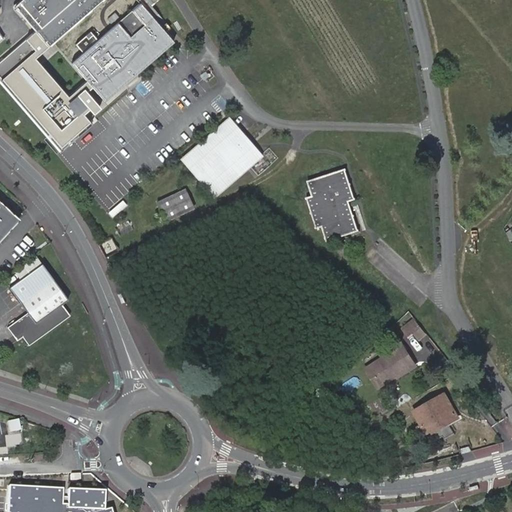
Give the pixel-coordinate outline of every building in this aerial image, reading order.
[(25,0),(17,8),(37,31),(50,46),(102,0),(146,0),(152,6),(158,0),(25,0)] [(76,45),(84,53),(71,64),(87,82),(108,105),(177,43),(141,3),(121,21),(115,14),(108,20),(115,27),(99,41),(91,32),(76,45)] [(37,31),(0,64),(0,75),(4,80),(1,83),(62,151),(92,124),(90,121),(108,105),(87,82),(70,97),(35,59),(50,46),(37,31)] [(224,122),(220,125),(243,152),(247,149),(224,122)] [(220,125),(182,159),(205,185),(201,189),(209,198),(255,158),(247,149),(243,152),(220,125)] [(205,185),(182,159),(178,162),(201,189),(205,185)] [(306,197),(315,227),(322,225),(326,240),(358,229),(352,213),(350,214),(346,200),(352,197),(343,167),(306,180),(311,195),(306,197)] [(183,190),(155,203),(163,222),(191,209),(183,190)] [(0,239),(18,220),(0,203),(0,239)] [(10,286),(21,302),(54,278),(44,264),(10,286)] [(54,278),(21,302),(28,312),(8,327),(14,335),(20,331),(23,335),(28,343),(70,314),(62,304),(68,299),(54,278)] [(417,335),(424,330),(414,318),(403,327),(408,333),(412,330),(417,335)] [(17,339),(23,335),(20,331),(14,335),(17,339)] [(395,342),(381,351),(384,357),(362,371),(375,391),(393,379),(394,380),(412,369),(395,342)] [(439,431),(458,420),(445,396),(414,413),(425,435),(438,428),(439,431)] [(12,487),(10,511),(114,511),(113,509),(106,510),(106,492),(72,489),(12,487)]
